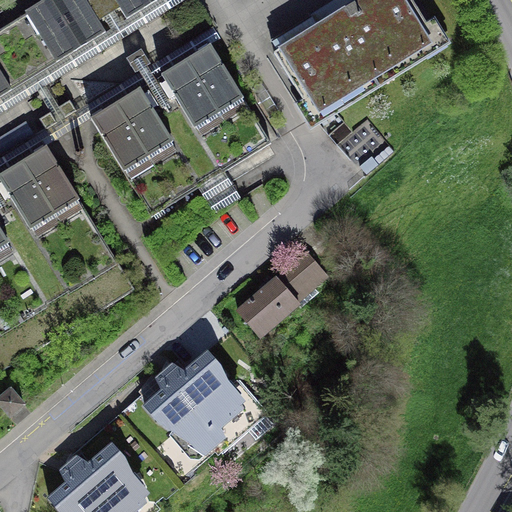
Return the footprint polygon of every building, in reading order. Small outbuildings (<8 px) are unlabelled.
[(0,30),(0,73),(12,94),(104,38),(98,29),(107,24),(115,19),(121,28),(165,0),(46,0),(19,16),(20,18),(0,30)] [(382,0),(351,19),(278,64),(315,124),(438,49),(408,0),(382,0)] [(156,105),(146,110),(174,154),(199,195),(268,153),(242,112),(207,55),(155,87),(163,100),(156,105)] [(0,101),(12,94),(0,73),(0,101)] [(199,195),(174,154),(146,110),(138,97),(86,129),(122,186),(147,227),(199,195)] [(82,211),(46,153),(0,181),(0,376),(133,295),(82,211)] [(304,257),(237,318),(262,345),(329,284),(304,257)] [(255,422),(205,360),(152,402),(146,407),(196,469),(255,422)] [(10,390),(0,398),(0,405),(10,417),(23,405),(10,390)] [(159,511),(113,453),(47,504),(53,511),(159,511)]
